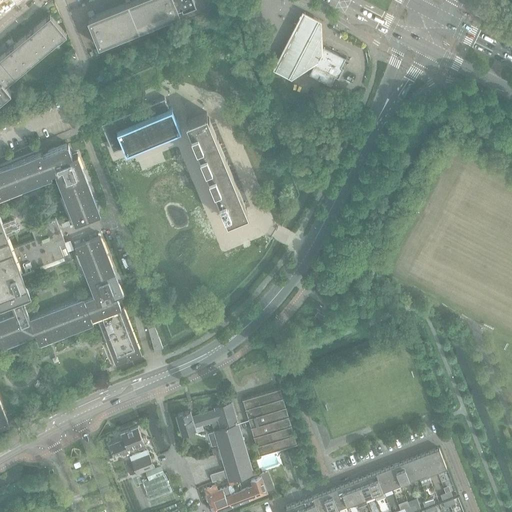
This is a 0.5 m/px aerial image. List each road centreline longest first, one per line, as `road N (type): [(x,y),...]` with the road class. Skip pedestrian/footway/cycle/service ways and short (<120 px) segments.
road 1 (tertiary): [(153,379),(202,358),(259,309),(308,244),(374,121)]
road 2 (residential): [(271,511),(267,502),(443,436),(473,511)]
road 3 (residential): [(153,379),(180,471),(214,462)]
